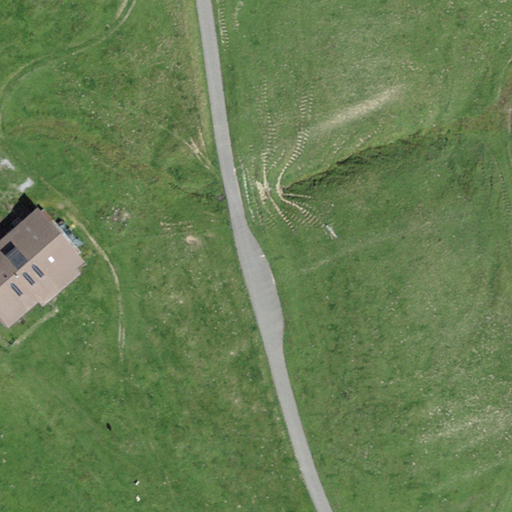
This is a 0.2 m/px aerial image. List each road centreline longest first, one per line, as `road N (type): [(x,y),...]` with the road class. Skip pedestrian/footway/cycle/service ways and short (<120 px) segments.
road 1 (track): [(0,157),(74,211),(123,280),(163,358),(279,511)]
road 2 (track): [(0,100),(27,69),(103,34),(130,0)]
